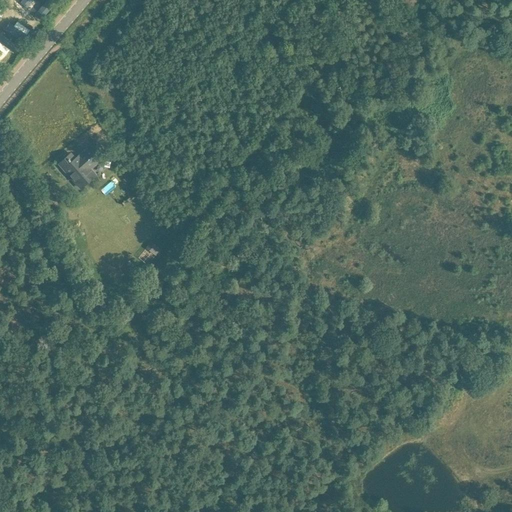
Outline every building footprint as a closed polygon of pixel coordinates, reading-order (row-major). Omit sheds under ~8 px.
[(50,0),(47,0),(37,12),(43,17),(55,4),(50,0)] [(9,22),(5,29),(22,41),(27,34),(14,26),(9,22)] [(0,33),(0,34),(0,42),(10,49),(13,52),(18,46),(0,33)] [(107,154),(103,148),(96,141),(72,162),(67,157),(60,163),(81,188),(96,175),(91,169),(107,154)] [(138,257),(148,266),(161,250),(150,242),(138,257)]
